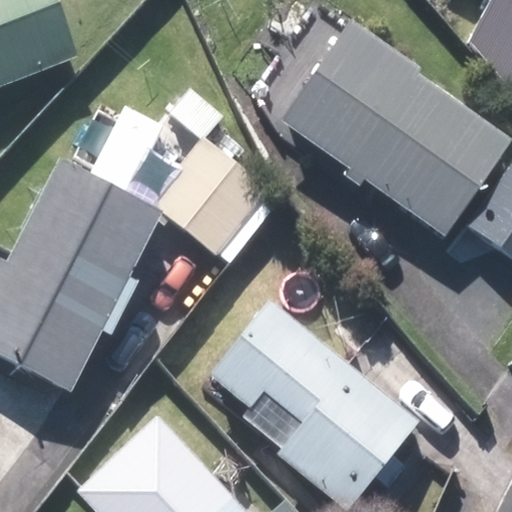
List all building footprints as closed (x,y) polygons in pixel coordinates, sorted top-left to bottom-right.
[(0,0),(0,93),(77,64),(52,0),(0,0)] [(275,128),(440,242),(506,148),(412,83),(417,77),(346,27),(275,128)] [(511,34),(497,65),(511,79),(511,34)] [(148,202),(215,257),(263,198),(197,144),(148,202)] [(511,164),(464,228),(511,262),(511,164)] [(0,362),(71,398),(106,329),(114,332),(124,313),(118,310),(165,219),(59,165),(6,270),(0,267),(0,362)] [(210,266),(182,242),(146,283),(174,307),(210,266)] [(272,459),(336,511),(345,511),(414,427),(265,305),(203,381),(244,414),(259,397),(297,428),(272,459)] [(241,511),(156,421),(77,495),(92,511),(241,511)]
